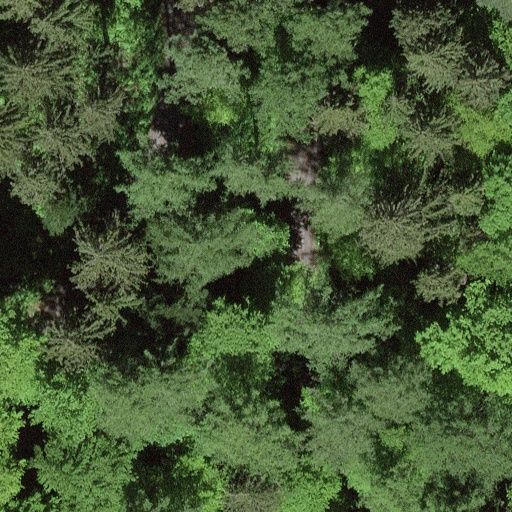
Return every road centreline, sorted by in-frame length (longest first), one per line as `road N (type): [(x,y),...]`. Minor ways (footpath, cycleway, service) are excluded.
road 1 (track): [(225,0),(226,25),(94,289),(15,511)]
road 2 (track): [(345,511),(281,341),(315,145),(351,0)]
